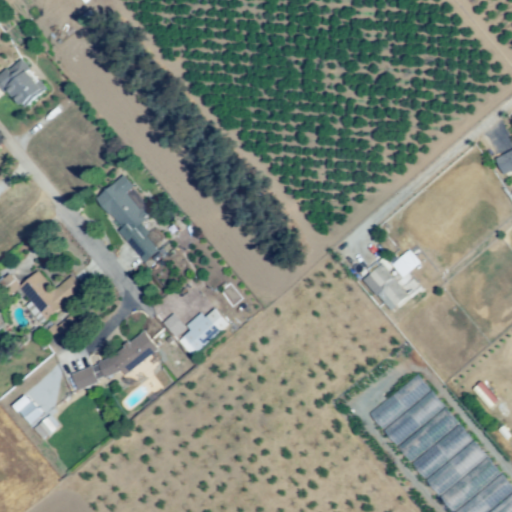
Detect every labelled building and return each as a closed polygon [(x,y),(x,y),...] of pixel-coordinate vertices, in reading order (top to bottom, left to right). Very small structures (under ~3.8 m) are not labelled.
[(0,92),(0,67),(15,55),(46,92),(18,115),(0,92)] [(511,172),(503,177),(494,160),(511,151),(511,172)] [(90,190),(114,169),(170,234),(145,255),(90,190)] [(385,259),(403,244),(412,254),(394,269),(385,259)] [(420,261),(409,249),(391,265),(403,277),(420,261)] [(380,263),(409,296),(391,312),(362,279),(380,263)] [(84,289),(45,322),(17,289),(38,272),(53,290),(72,274),(84,289)] [(175,334),(209,307),(226,328),(192,355),(175,334)] [(55,339),(80,320),(74,311),(48,330),(55,339)] [(106,377),(118,370),(123,375),(158,351),(145,334),(117,354),(98,363),(106,377)] [(74,390),(69,373),(90,367),(95,383),(74,390)] [(450,511),(368,413),(415,373),(511,490),(511,511),(450,511)] [(43,413),(28,427),(15,412),(29,398),(43,413)] [(48,412),(61,424),(42,443),(30,431),(48,412)]
